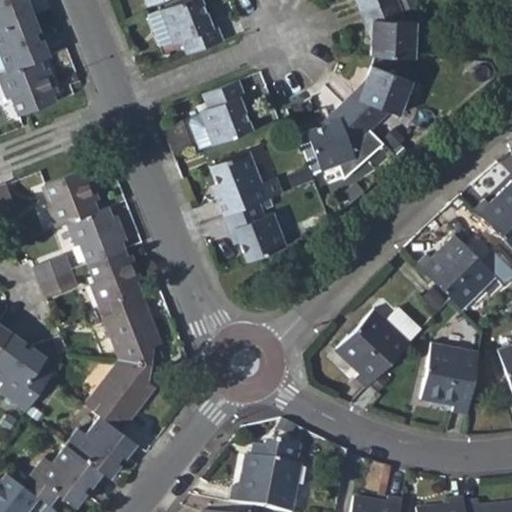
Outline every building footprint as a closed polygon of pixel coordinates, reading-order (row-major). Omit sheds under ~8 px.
[(0,0),(0,24),(32,12),(27,0),(0,0)] [(184,38),(188,51),(223,37),(216,20),(211,21),(202,0),(182,0),(162,8),(150,13),(162,44),(174,39),(175,42),(184,38)] [(375,21),(373,54),(417,55),(420,16),(409,17),(402,0),(382,0),(364,7),(369,21),(375,21)] [(0,47),(1,47),(9,67),(39,55),(47,52),(41,37),(37,39),(34,30),(38,28),(32,12),(0,24),(0,47)] [(43,66),(39,55),(9,67),(1,70),(9,92),(13,90),(20,111),(55,98),(52,89),(57,87),(48,64),(43,66)] [(355,86),(342,102),(370,128),(393,102),(402,104),(413,73),(375,61),(363,89),(355,86)] [(239,77),(204,91),(209,104),(200,107),(201,109),(191,113),(189,119),(200,147),(253,126),(242,98),(247,96),(239,77)] [(310,129),(298,133),(312,172),(339,161),(344,176),(383,141),(370,128),(342,102),(335,110),(338,117),(310,129)] [(216,193),(224,212),(261,197),(283,189),(277,174),(263,179),(251,147),(211,163),(222,191),(216,193)] [(81,174),(79,166),(47,178),(43,180),(50,199),(46,201),(55,224),(66,219),(95,208),(91,198),(95,196),(86,172),(81,174)] [(18,211),(7,180),(0,183),(0,210),(2,217),(18,211)] [(511,181),(511,180),(487,202),(482,199),(471,209),(511,250),(511,181)] [(237,229),(247,255),(287,240),(274,207),(266,210),(261,197),(224,212),(231,231),(237,229)] [(66,219),(74,243),(79,241),(86,259),(87,260),(121,247),(118,240),(126,236),(116,212),(109,215),(105,204),(95,208),(66,219)] [(413,264),(458,310),(492,275),(452,235),(429,258),(424,253),(413,264)] [(69,245),(75,263),(86,259),(79,241),(74,243),(69,245)] [(90,282),(98,304),(138,288),(133,277),(140,274),(131,251),(123,253),(121,247),(87,260),(95,280),(90,282)] [(65,251),(34,264),(40,279),(71,266),(65,251)] [(77,282),(71,266),(40,279),(46,295),(77,282)] [(98,304),(118,355),(146,359),(147,342),(157,339),(138,288),(98,304)] [(421,299),(433,310),(442,300),(430,290),(421,299)] [(362,389),(367,384),(376,375),(407,343),(372,309),(332,350),(356,374),(352,379),(362,389)] [(16,337),(19,333),(6,324),(0,333),(0,385),(27,404),(43,381),(36,377),(48,360),(39,353),(42,349),(32,342),(28,339),(25,343),(16,337)] [(463,415),(475,350),(428,343),(418,399),(450,405),(449,412),(463,415)] [(511,343),(495,349),(511,400),(511,343)] [(118,355),(85,401),(100,413),(118,427),(151,384),(143,378),(146,359),(118,355)] [(367,384),(375,393),(385,384),(376,375),(367,384)] [(122,451),(132,438),(118,427),(100,413),(85,433),(76,426),(65,440),(98,466),(106,472),(116,459),(114,458),(120,450),(122,451)] [(43,453),(21,482),(35,492),(46,500),(55,488),(71,501),(82,486),(80,485),(85,478),(88,479),(98,466),(65,440),(51,459),(43,453)] [(226,503),(273,511),(290,511),(299,467),(293,466),(297,447),(267,442),(267,445),(261,444),(260,448),(249,447),(247,458),(242,457),(236,488),(229,487),(226,503)] [(0,511),(24,511),(25,511),(22,510),(35,492),(21,482),(5,469),(0,474),(0,511)] [(398,511),(400,502),(385,500),(384,505),(351,498),(348,511),(398,511)] [(61,511),(46,500),(36,511),(61,511)] [(462,511),(461,503),(461,500),(446,501),(447,507),(414,511),(462,511)] [(475,502),(461,503),(462,511),(510,511),(509,505),(476,507),(475,502)]
